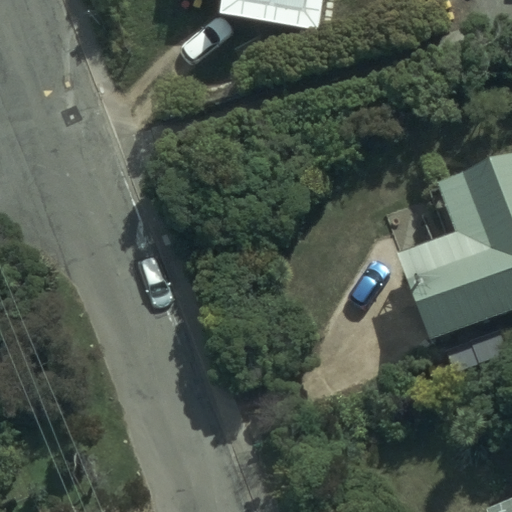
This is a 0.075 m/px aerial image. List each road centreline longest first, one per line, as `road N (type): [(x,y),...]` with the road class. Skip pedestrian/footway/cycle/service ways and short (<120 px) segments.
road 1 (residential): [(208,511),(75,161)]
road 2 (residential): [(75,161),(14,0)]
